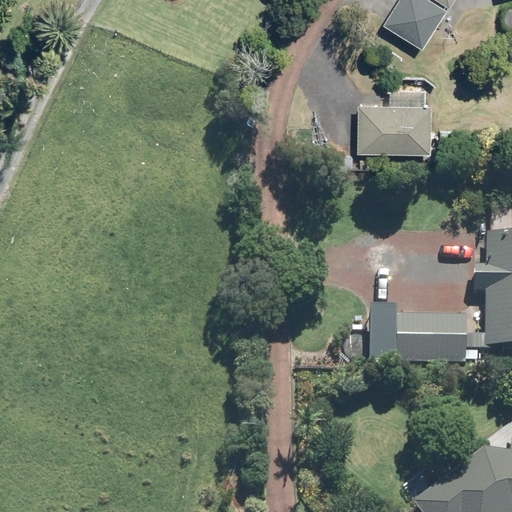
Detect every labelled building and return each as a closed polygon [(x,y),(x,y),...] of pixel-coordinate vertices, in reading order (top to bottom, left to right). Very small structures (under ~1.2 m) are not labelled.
[(441,11),(422,0),(395,0),(380,26),(418,49),(441,11)] [(436,29),(439,48),(456,46),(453,27),(436,29)] [(427,109),(354,106),(353,153),(426,155),(427,109)] [(452,131),(434,131),(434,152),(452,152),(452,131)] [(348,157),(332,158),(332,175),(348,174),(348,157)] [(398,310),(397,359),(467,361),(467,344),(486,344),(486,340),(511,340),(511,228),(488,228),(487,260),(476,260),(475,286),(487,286),(486,331),(465,331),(466,312),(398,310)] [(414,499),(424,511),(511,511),(511,442),(511,446),(486,442),(414,499)]
